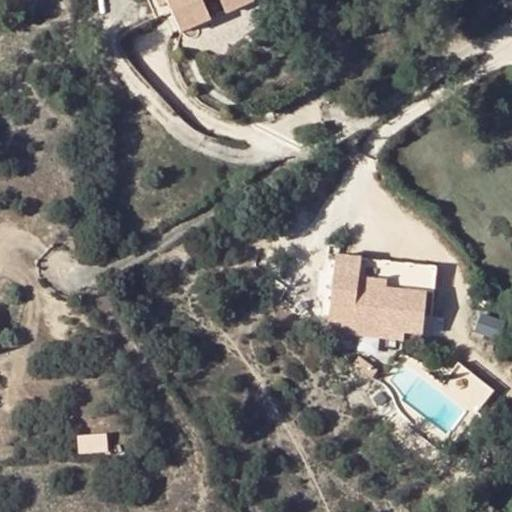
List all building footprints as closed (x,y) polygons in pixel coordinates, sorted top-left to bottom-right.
[(165,0),(182,36),(212,22),(203,4),(212,0),(218,0),(226,15),(253,3),(251,0),(165,0)] [(358,278),(360,260),(339,257),(337,275),(358,278)] [(432,295),(435,269),(360,260),(358,278),(357,285),(425,294),(432,295)] [(354,327),(368,329),(420,336),(425,294),(357,285),(358,278),(337,275),(331,320),(354,324),(354,327)] [(354,324),(331,320),(329,328),(329,332),(352,335),(354,327),(354,324)] [(354,327),(352,335),(368,337),(368,329),(354,327)]
